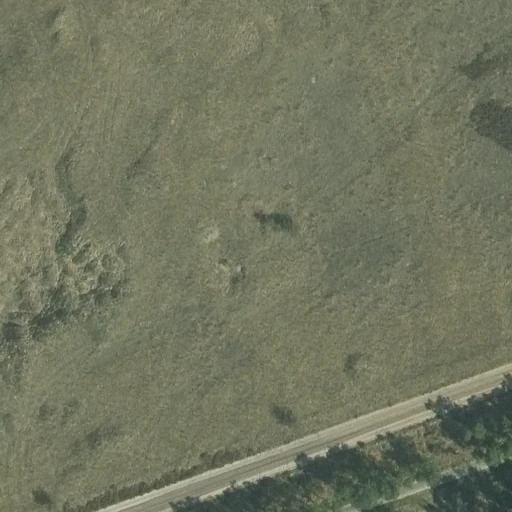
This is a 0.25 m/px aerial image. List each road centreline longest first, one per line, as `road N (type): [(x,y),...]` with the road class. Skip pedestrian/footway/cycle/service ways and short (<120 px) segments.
road 1 (track): [(132,511),(511,376)]
road 2 (unclassified): [(346,511),(511,453)]
